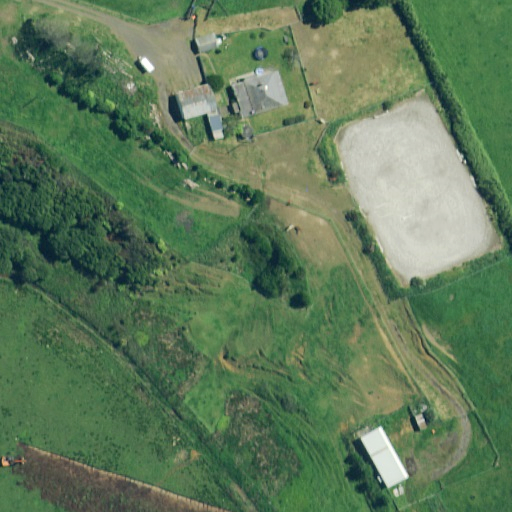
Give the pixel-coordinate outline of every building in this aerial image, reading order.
[(217,48),(213,35),(195,41),(199,54),(217,48)] [(236,103),(231,105),(234,115),(237,113),(239,120),(285,105),(274,72),(231,85),(236,103)] [(214,141),(221,138),(219,130),(221,129),(207,85),(175,95),(183,120),(205,113),(214,141)] [(430,428),(425,414),(416,417),(421,431),(430,428)] [(405,478),(379,429),(359,439),(385,488),(405,478)]
